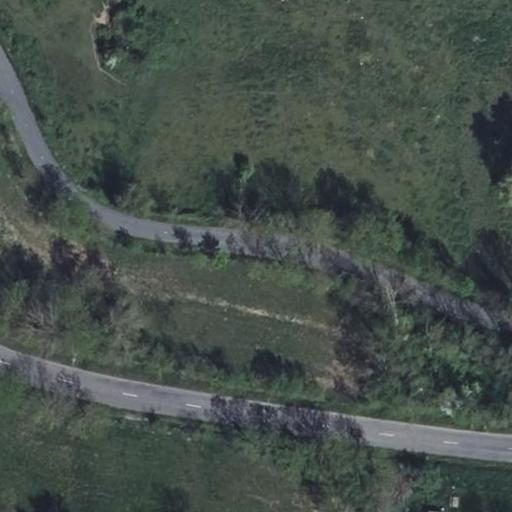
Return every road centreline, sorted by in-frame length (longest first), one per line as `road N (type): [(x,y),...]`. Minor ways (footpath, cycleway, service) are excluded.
road 1 (residential): [(511,323),(492,325),(323,259),(68,196),(0,64)]
road 2 (tertiary): [(0,364),(236,416),(511,447)]
